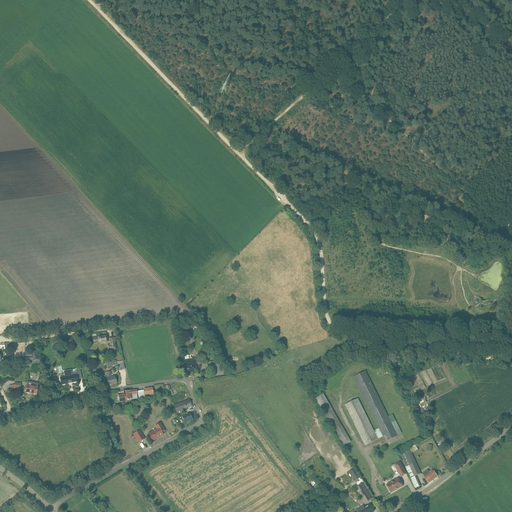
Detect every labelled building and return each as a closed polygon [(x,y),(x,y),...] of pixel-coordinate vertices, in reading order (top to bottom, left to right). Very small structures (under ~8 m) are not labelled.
[(191,323),(190,325),(189,324),(183,330),(188,335),(194,328),(193,328),(194,326),(191,323)] [(110,342),(110,345),(107,345),(108,351),(117,350),(115,337),(109,338),(107,338),(107,335),(97,336),(98,337),(92,338),(92,344),(98,343),(108,342),(110,342)] [(26,359),(13,361),(13,363),(26,362),(30,361),(39,360),(37,352),(31,353),(32,357),(32,358),(26,359)] [(185,365),(183,366),(183,368),(184,373),(188,372),(189,371),(189,372),(194,371),(193,369),(197,369),(197,367),(197,365),(196,358),(189,359),(188,355),(184,355),(185,359),(184,359),(185,365)] [(118,365),(119,370),(125,369),(124,364),(123,360),(116,362),(116,360),(106,362),(106,367),(118,365)] [(209,362),(210,364),(211,373),(217,372),(217,371),(223,370),(222,365),(220,366),(219,360),(209,362)] [(65,377),(60,378),(61,385),(78,381),(78,379),(77,374),(81,373),(80,368),(70,370),(64,371),(65,377)] [(398,436),(365,371),(353,377),(379,429),(373,432),(357,399),(344,405),(364,446),(377,440),(383,437),(385,442),(398,436)] [(108,385),(116,383),(115,379),(115,376),(111,377),(110,372),(106,373),(107,378),(107,380),(108,385)] [(31,386),(27,385),(26,387),(26,389),(25,392),(26,392),(37,394),(37,392),(37,389),(38,387),(37,387),(38,383),(32,382),(31,386)] [(124,392),(124,394),(118,395),(120,402),(133,400),(132,396),(137,395),(137,390),(124,392)] [(315,398),(320,406),(327,419),(343,446),(351,441),(342,426),(332,410),(323,393),(315,398)] [(188,398),(180,400),(182,407),(190,404),(188,398)] [(190,413),(182,416),(184,423),(192,419),(190,413)] [(162,427),(160,423),(155,426),(157,429),(148,434),(152,441),(163,434),(162,432),(165,431),(162,427)] [(140,430),(133,434),(138,442),(145,439),(140,430)] [(408,449),(400,453),(400,455),(402,459),(405,467),(410,478),(415,476),(420,474),(418,469),(415,462),(411,453),(409,449),(408,449)] [(394,465),(396,468),(401,477),(407,474),(400,462),(394,465)] [(355,481),(360,478),(354,469),(350,472),(355,481)] [(428,470),(422,474),(425,477),(424,477),(425,479),(428,483),(437,476),(436,474),(434,472),(434,471),(433,472),(431,473),(430,473),(429,472),(428,470)] [(403,486),(398,478),(386,485),(391,493),(403,486)] [(363,482),(358,485),(368,501),(373,498),(363,482)] [(92,511),(95,508),(88,500),(85,504),(92,511)]
